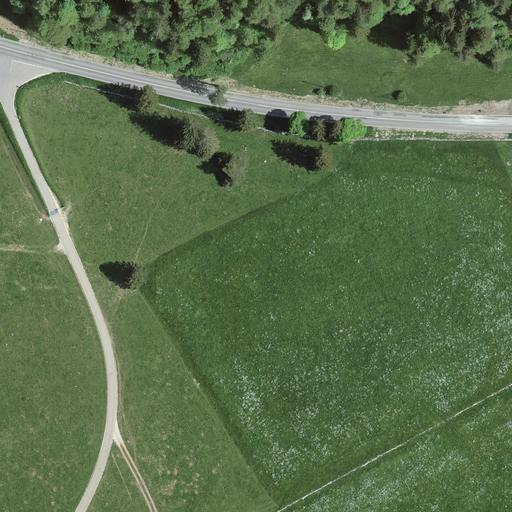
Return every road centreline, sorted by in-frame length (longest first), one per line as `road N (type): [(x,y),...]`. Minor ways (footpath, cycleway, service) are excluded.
road 1 (secondary): [(511,124),(238,103),(14,50)]
road 2 (unclassified): [(14,50),(6,100),(111,363),(110,427),(79,511)]
